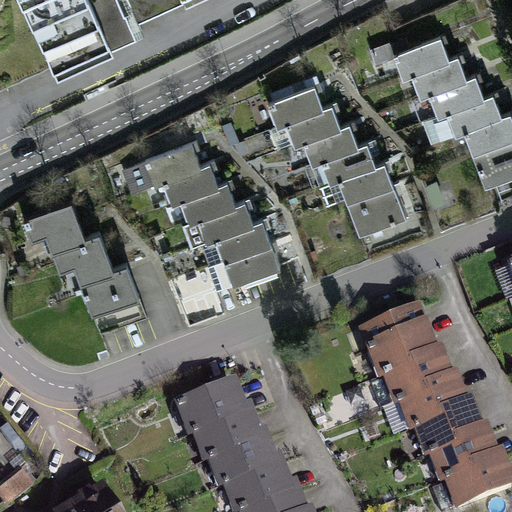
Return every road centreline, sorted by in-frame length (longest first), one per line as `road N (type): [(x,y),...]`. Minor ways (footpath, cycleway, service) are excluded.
road 1 (residential): [(511,226),(110,384),(46,386),(0,346)]
road 2 (tertiary): [(356,0),(0,175)]
